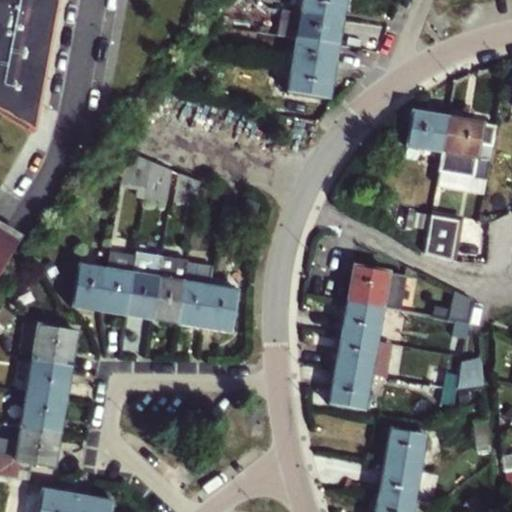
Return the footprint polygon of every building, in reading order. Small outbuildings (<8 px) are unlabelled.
[(56,0),(0,0),(0,113),(33,136),(56,0)] [(303,0),(300,15),(341,21),(343,0),(303,0)] [(279,12),(275,36),(337,46),(341,21),(300,15),(279,12)] [(211,35),(201,48),(209,54),(219,41),(211,35)] [(292,66),(333,72),(337,46),(275,36),(275,38),(296,41),(292,66)] [(202,64),(209,54),(201,48),(194,58),(202,64)] [(292,66),(288,93),(313,96),(329,99),(333,72),(292,66)] [(442,150),(447,119),(412,114),(407,146),(442,152),(442,150)] [(494,127),(447,119),(442,150),(442,152),(438,173),(484,181),(488,161),(476,159),(479,144),(491,147),(494,127)] [(488,161),(491,147),(479,144),(476,159),(488,161)] [(148,183),(149,171),(135,168),(132,188),(136,203),(145,204),(148,183)] [(148,183),(145,204),(168,207),(172,175),(149,171),(148,183)] [(438,173),(436,186),(482,194),(484,181),(438,173)] [(187,178),(179,177),(174,206),(197,210),(201,184),(187,178)] [(203,243),(217,246),(223,207),(207,204),(203,231),(205,231),(203,243)] [(223,207),(217,246),(231,249),(238,209),(223,207)] [(414,226),(429,229),(431,217),(416,214),(414,226)] [(431,217),(429,229),(426,246),(424,254),(438,257),(452,259),(459,221),(431,217)] [(108,271),(101,311),(127,316),(137,257),(110,252),(108,271)] [(156,302),(163,258),(137,254),(137,257),(127,316),(153,320),(156,302)] [(188,262),(163,258),(156,302),(153,320),(179,324),(185,284),(188,262)] [(189,280),(211,281),(212,263),(190,262),(189,280)] [(74,307),(101,311),(108,271),(81,267),(74,307)] [(348,302),(382,308),(402,312),(408,278),(354,268),(348,302)] [(185,284),(179,324),(204,329),(210,289),(185,284)] [(238,293),(210,289),(204,329),(231,333),(238,293)] [(454,299),(451,316),(454,317),(467,323),(469,311),(470,307),(454,299)] [(382,308),(348,302),(342,336),(375,343),(382,308)] [(452,334),(465,339),(466,331),(467,323),(454,317),(452,334)] [(35,361),(73,368),(79,334),(41,328),(35,361)] [(466,331),(465,339),(463,357),(480,360),(478,333),(466,331)] [(375,343),(342,336),(335,370),(369,376),(375,343)] [(73,368),(35,361),(29,395),(67,401),(73,368)] [(369,376),(335,370),(329,403),(363,409),(369,376)] [(456,391),(459,375),(445,373),(443,388),(456,391)] [(456,391),(443,388),(440,402),(454,405),(456,391)] [(67,401),(29,395),(23,428),(33,429),(61,435),(67,401)] [(488,435),(487,420),(473,422),(475,436),(488,435)] [(55,469),(61,435),(33,429),(23,428),(17,461),(0,458),(0,477),(30,482),(33,465),(55,469)] [(383,465),(418,470),(424,435),(388,429),(383,465)] [(488,435),(475,436),(476,446),(476,451),(490,450),(488,435)] [(511,455),(502,457),(504,471),(511,470),(511,455)] [(377,497),(413,503),(418,470),(383,465),(377,497)] [(45,492),(44,495),(41,511),(75,511),(78,499),(45,492)] [(41,511),(44,495),(30,493),(26,511),(41,511)] [(476,511),(483,508),(483,506),(475,495),(464,503),(470,511),(476,511)] [(375,511),(411,511),(413,503),(377,497),(375,511)] [(111,511),(112,505),(78,499),(75,511),(111,511)]
